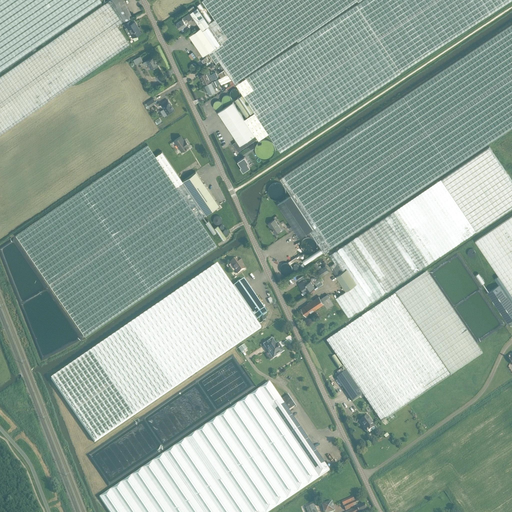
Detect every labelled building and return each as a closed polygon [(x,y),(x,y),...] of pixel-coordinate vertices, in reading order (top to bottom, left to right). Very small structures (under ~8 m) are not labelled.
[(0,134),(130,44),(117,26),(124,21),(132,17),(123,0),(109,0),(0,76),(0,134)] [(0,0),(0,70),(101,1),(100,0),(0,0)] [(203,0),(202,1),(215,19),(210,23),(208,24),(201,13),(194,18),(201,28),(189,36),(203,56),(209,52),(216,63),(219,61),(235,83),(236,85),(238,87),(268,134),(280,152),(401,72),(510,0),(203,0)] [(183,19),(176,23),(180,29),(181,28),(182,29),(184,28),(183,27),(187,25),(184,21),(187,19),(188,21),(194,18),(201,13),(197,8),(195,9),(193,6),(188,10),(190,12),(182,18),(183,19)] [(129,21),(124,24),(126,28),(124,28),(130,38),(132,37),(133,37),(134,40),(138,38),(136,35),(141,33),(135,21),(131,24),(129,21)] [(511,125),(511,24),(280,178),(291,195),(278,204),(292,226),(294,229),(300,238),(310,231),(324,252),(511,125)] [(136,64),(142,61),(140,56),(133,60),(136,64)] [(153,57),(146,61),(143,62),(145,66),(148,64),(150,69),(157,65),(153,57)] [(204,84),(210,81),(218,77),(216,72),(210,74),(209,71),(200,76),(204,84)] [(209,94),(217,90),(215,86),(221,83),(222,85),(232,80),(228,74),(213,82),(214,83),(212,84),(211,83),(205,86),(209,94)] [(238,87),(212,103),(218,112),(237,141),(233,144),(238,151),(257,139),(258,140),(268,134),(238,87)] [(153,98),(146,103),(149,107),(156,103),(153,98)] [(163,109),(160,111),(164,117),(167,115),(174,110),(168,100),(161,104),(163,109)] [(186,148),(188,147),(187,146),(188,145),(185,139),(183,140),(181,136),(174,140),(181,151),(183,150),(184,151),(186,149),(186,148)] [(148,145),(15,235),(84,336),(217,245),(199,219),(205,215),(219,205),(196,172),(182,181),(162,151),(155,156),(148,145)] [(511,205),(511,179),(489,145),(329,255),(334,263),(329,266),(346,291),(335,298),(349,318),(511,205)] [(244,156),(237,160),(241,166),(240,167),(243,171),(250,166),(247,162),(248,161),(244,156)] [(498,276),(495,278),(499,285),(487,293),(507,323),(511,319),(511,216),(475,241),(498,276)] [(275,219),(268,224),(275,233),(281,229),(275,219)] [(232,262),(230,263),(238,274),(244,269),(241,265),(242,264),(239,259),(238,260),(237,259),(235,260),(234,259),(233,259),(232,260),(231,261),(232,262)] [(321,277),(329,271),(325,266),(321,269),(316,262),(312,265),(317,272),(321,277)] [(217,265),(130,325),(174,388),(261,329),(256,321),(232,287),(217,265)] [(482,354),(427,273),(326,342),(347,372),(363,395),(381,423),(482,354)] [(264,309),(244,279),(232,287),(256,321),(267,313),(264,309)] [(311,281),(306,284),(304,280),(298,284),(303,291),(306,289),(308,292),(315,287),(311,281)] [(327,294),(320,299),(324,304),(327,309),(334,304),(327,294)] [(324,304),(320,299),(319,296),(301,308),(306,316),(324,304)] [(174,388),(130,325),(91,351),(51,379),(94,443),(134,415),(174,388)] [(272,340),(264,345),(269,353),(267,354),(271,360),(274,358),(276,356),(277,356),(279,355),(280,354),(283,352),(278,344),(276,345),(272,340)] [(241,353),(247,349),(244,345),(242,346),(238,349),(241,353)] [(353,402),(363,395),(347,372),(337,379),(353,402)] [(281,400),(269,382),(99,497),(109,511),(267,511),(318,478),(329,470),(289,411),(295,406),(296,407),(287,394),(287,395),(288,395),(281,400)] [(368,416),(360,422),(364,428),(367,433),(375,427),(368,416)] [(368,511),(364,504),(358,507),(353,497),(341,502),(346,511),(353,507),(354,509),(347,511),(368,511)] [(323,511),(334,511),(335,511),(332,501),(322,504),(323,511)]
